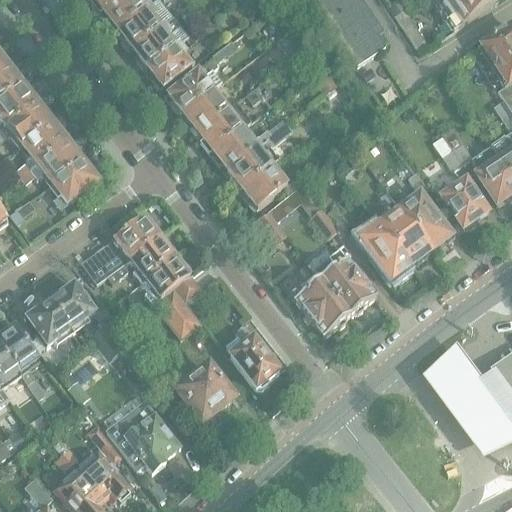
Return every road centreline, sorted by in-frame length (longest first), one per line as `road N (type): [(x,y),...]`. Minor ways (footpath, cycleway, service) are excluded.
road 1 (residential): [(337,406),(158,177)]
road 2 (residential): [(158,177),(19,0)]
road 3 (tertiary): [(511,282),(337,406)]
road 4 (residential): [(0,291),(158,177)]
road 5 (tertiary): [(337,406),(221,511)]
road 6 (residential): [(420,511),(337,406)]
